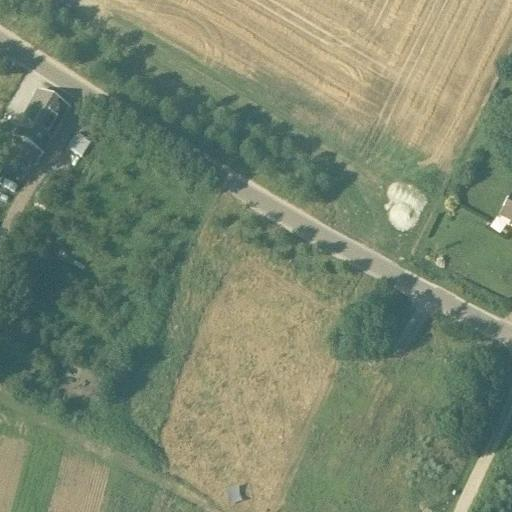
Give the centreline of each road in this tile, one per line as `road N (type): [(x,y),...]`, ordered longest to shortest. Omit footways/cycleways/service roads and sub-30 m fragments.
road 1 (unclassified): [(511,339),(316,236),(0,40)]
road 2 (track): [(511,397),(460,511)]
